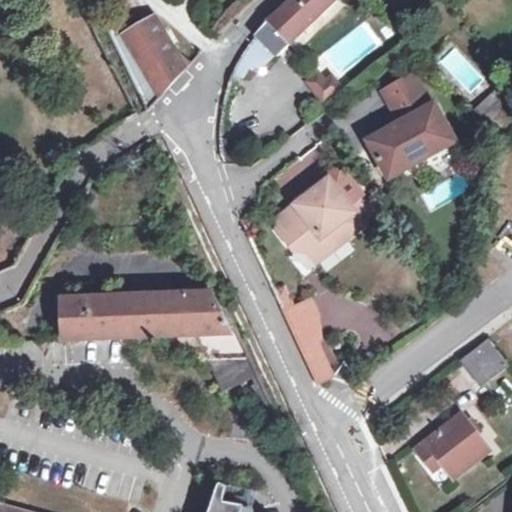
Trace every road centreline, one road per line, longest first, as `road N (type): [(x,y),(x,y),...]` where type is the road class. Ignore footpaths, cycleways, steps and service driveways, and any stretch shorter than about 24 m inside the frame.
road 1 (residential): [(363,511),(206,176),(196,101)]
road 2 (residential): [(0,281),(15,274),(84,156),(140,122)]
road 3 (residential): [(272,0),(215,58),(196,101)]
